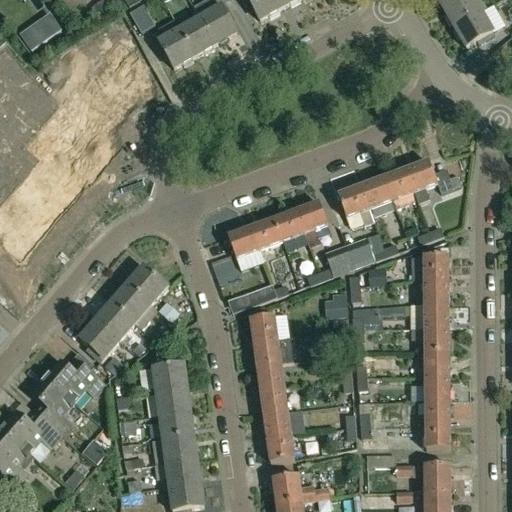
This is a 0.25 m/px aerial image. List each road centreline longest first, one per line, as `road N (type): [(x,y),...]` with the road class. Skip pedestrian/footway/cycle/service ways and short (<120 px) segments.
road 1 (residential): [(484,511),(482,224),(496,120)]
road 2 (residential): [(391,6),(173,135),(160,159),(176,211)]
road 3 (residential): [(236,511),(214,324),(176,211)]
road 4 (residential): [(176,211),(379,135),(439,80)]
road 5 (residential): [(0,359),(91,253),(129,222),(176,211)]
